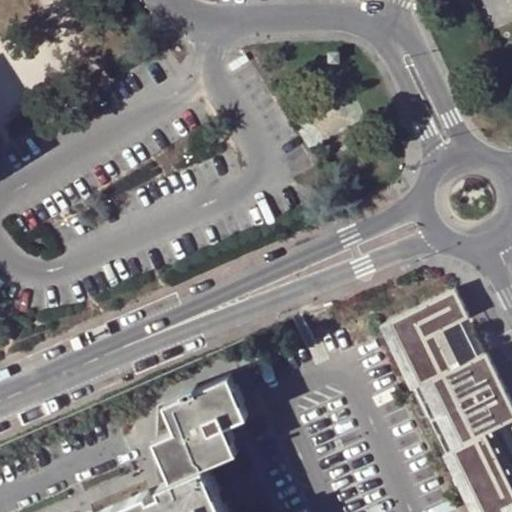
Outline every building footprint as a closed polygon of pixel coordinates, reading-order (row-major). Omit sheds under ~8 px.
[(469,317),(455,289),(381,325),(471,511),(503,511),(511,508),(511,488),(506,477),(485,434),(492,430),(511,420),(511,405),(486,352),(461,365),(454,368),(437,333),(449,327),(469,317)] [(449,327),(437,333),(454,368),(461,365),(447,335),(452,333),(449,327)] [(232,374),(225,377),(236,402),(242,399),(232,374)] [(221,511),(220,508),(224,506),(218,491),(213,493),(202,469),(210,466),(209,464),(233,453),(222,427),(228,424),(249,415),(242,399),(236,402),(225,377),(200,388),(199,385),(186,391),(187,394),(167,403),(179,428),(157,437),(175,479),(162,484),(165,491),(152,495),(151,489),(98,511),(221,511)] [(185,388),(186,391),(199,385),(198,383),(185,388)] [(240,451),(228,424),(222,427),(233,453),(240,451)] [(511,470),(492,430),(485,434),(506,477),(511,474),(511,470)] [(213,493),(218,491),(223,489),(215,470),(213,471),(210,466),(202,469),(213,493)]
